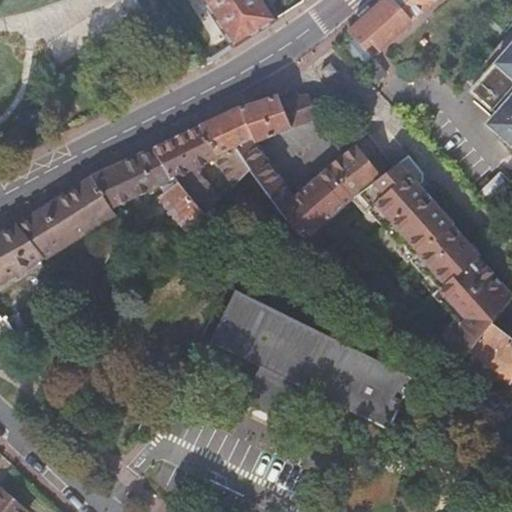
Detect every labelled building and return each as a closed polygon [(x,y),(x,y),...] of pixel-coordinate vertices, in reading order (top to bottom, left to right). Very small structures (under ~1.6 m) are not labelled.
[(200,0),(230,47),(275,18),(262,0),(200,0)] [(378,48),(410,19),(408,17),(390,0),(381,0),(353,26),(350,28),(366,45),(371,40),(378,48)] [(390,0),(408,17),(427,0),(390,0)] [(511,42),(496,61),(469,92),(494,115),(486,124),(511,146),(511,42)] [(329,63),(321,70),(327,77),(335,70),(329,63)] [(281,102),(291,127),(317,117),(307,94),(300,94),(281,102)] [(278,95),(240,107),(254,138),(255,139),(291,127),(281,102),(278,95)] [(218,154),(234,146),(254,138),(240,107),(198,125),(218,154)] [(150,148),(201,213),(218,197),(195,166),(214,158),(231,185),(247,168),(234,146),(218,154),(198,125),(155,146),(150,148)] [(349,199),(351,198),(327,165),(293,192),(255,139),(254,138),(234,146),(247,168),(257,182),(268,197),(295,229),(301,234),(349,199)] [(356,144),(327,165),(351,198),(353,196),(379,174),(356,144)] [(95,172),(90,174),(110,207),(159,184),(162,192),(158,195),(185,229),(201,213),(150,148),(95,172)] [(379,174),(353,196),(366,210),(398,243),(412,257),(410,258),(427,275),(440,288),(438,289),(465,317),(460,322),(460,321),(454,318),(435,342),(460,362),(469,350),(489,325),(511,296),(511,293),(476,256),(477,255),(447,226),(449,225),(412,186),(417,181),(417,173),(401,157),(386,169),(379,174)] [(71,186),(15,222),(39,252),(112,209),(110,207),(90,174),(89,175),(71,186)] [(351,198),(349,199),(363,214),(366,210),(353,196),(351,198)] [(39,252),(43,257),(116,214),(112,209),(39,252)] [(0,281),(43,257),(39,252),(15,222),(0,231),(0,281)] [(408,260),(410,258),(412,257),(398,243),(394,247),(408,260)] [(435,293),(438,289),(440,288),(427,275),(422,280),(435,293)] [(287,372),(388,421),(414,371),(237,284),(212,335),(256,356),(237,393),(256,402),(269,409),(287,372)] [(433,294),(460,321),(460,322),(465,317),(438,289),(435,293),(433,294)] [(511,376),(511,343),(489,325),(469,350),(509,381),(511,376)] [(0,511),(27,511),(0,487),(0,511)]
